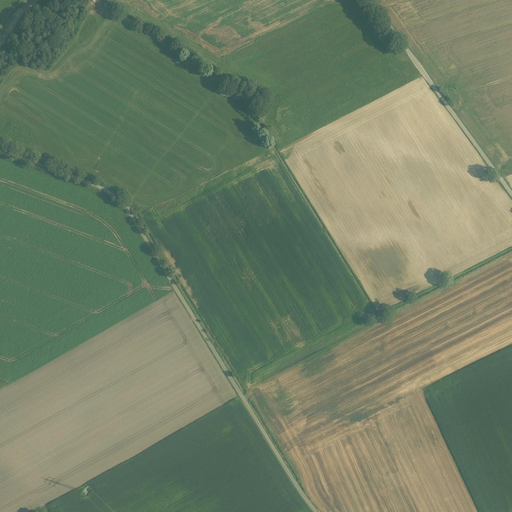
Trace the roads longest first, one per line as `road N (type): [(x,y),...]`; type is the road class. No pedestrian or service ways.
road 1 (unclassified): [(316,511),(126,207),(87,181),(0,149)]
road 2 (unclassified): [(511,195),(368,0)]
